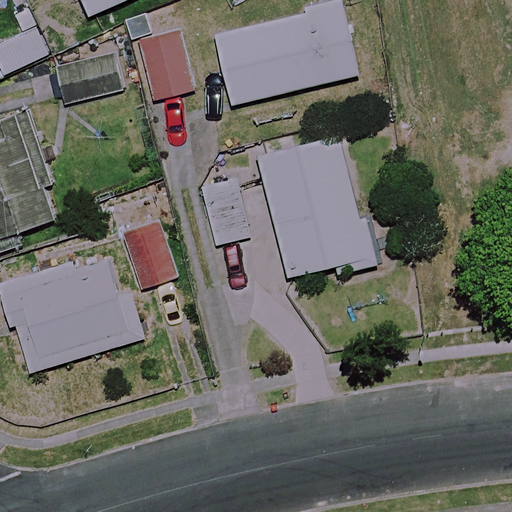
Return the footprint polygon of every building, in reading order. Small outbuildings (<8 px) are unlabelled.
[(81,0),(88,16),(126,0),(81,0)] [(358,75),(341,4),(211,35),(228,106),(358,75)] [(28,10),(0,21),(0,68),(3,76),(48,56),(28,10)] [(191,91),(179,31),(137,40),(150,100),(191,91)] [(120,91),(111,56),(56,69),(65,104),(120,91)] [(0,255),(27,246),(23,234),(56,221),(17,118),(0,124),(0,255)] [(367,214),(359,216),(338,135),(257,156),(288,278),(338,265),(340,274),(348,272),(380,264),(367,214)] [(248,238),(236,180),(202,188),(214,245),(248,238)] [(178,275),(158,218),(119,232),(139,289),(178,275)] [(0,281),(0,291),(11,324),(20,321),(37,372),(143,335),(129,294),(122,297),(110,262),(68,277),(63,260),(0,281)]
